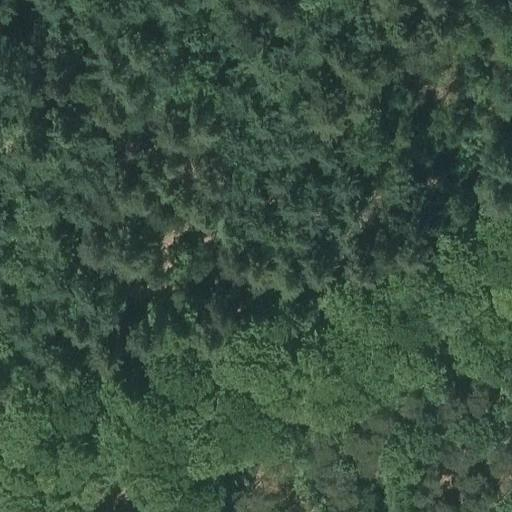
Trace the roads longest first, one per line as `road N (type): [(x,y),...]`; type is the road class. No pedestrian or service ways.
road 1 (unknown): [(511,240),(448,272),(40,389),(0,412)]
road 2 (track): [(0,441),(511,267)]
